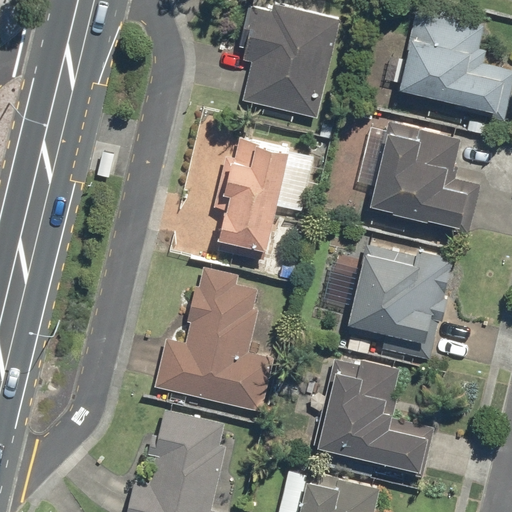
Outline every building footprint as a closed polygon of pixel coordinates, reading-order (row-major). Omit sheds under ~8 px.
[(241,98),(316,116),(340,16),(273,0),(270,0),(269,8),(245,3),(235,44),(242,46),(239,58),(250,61),(241,98)] [(451,108),(505,120),(511,86),(511,67),(484,61),(486,49),(478,47),(483,23),(414,7),(395,89),(452,102),(451,108)] [(386,119),(365,208),(469,232),(481,184),(450,177),(460,137),(386,119)] [(262,259),(288,147),(237,135),(232,156),(223,154),(211,205),(222,208),(213,248),(262,259)] [(415,254),(363,241),(340,330),(381,340),(379,346),(431,359),(458,257),(417,247),(415,254)] [(164,336),(152,386),(265,413),(278,356),(248,349),(258,307),(253,306),(257,286),(236,281),(238,273),(198,263),(180,339),(164,336)] [(310,449),(422,477),(435,426),(392,415),(404,366),(336,349),(310,449)] [(132,475),(123,511),(232,511),(233,511),(212,507),(226,444),(219,442),(224,421),(163,407),(158,430),(151,428),(146,451),(153,453),(147,478),(132,475)] [(373,511),(372,511),(378,486),(288,464),(275,511),(373,511)]
